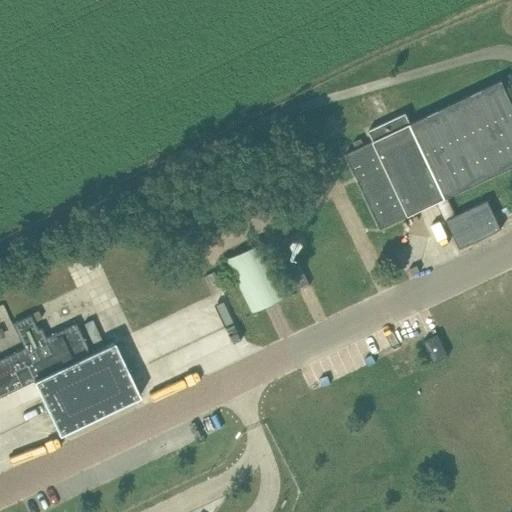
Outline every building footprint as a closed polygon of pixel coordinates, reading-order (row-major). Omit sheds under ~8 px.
[(488,200),(454,216),(446,198),(511,166),(511,100),(502,80),(411,123),(406,113),(369,130),(374,141),(346,154),(381,229),(437,202),(445,220),(446,220),(460,248),(502,229),(488,200)] [(275,243),(284,261),(295,256),(286,238),(275,243)] [(252,313),(276,301),(291,294),(266,241),(226,259),(252,313)] [(310,285),(298,260),(287,265),(299,290),(310,285)] [(224,290),(215,272),(204,277),(212,295),(224,290)] [(0,396),(33,381),(59,435),(140,396),(114,342),(90,353),(76,323),(46,337),(41,327),(38,328),(31,314),(12,323),(19,337),(24,347),(0,358),(0,396)] [(423,341),(434,363),(448,356),(438,334),(423,341)] [(400,377),(422,367),(411,345),(389,355),(400,377)]
